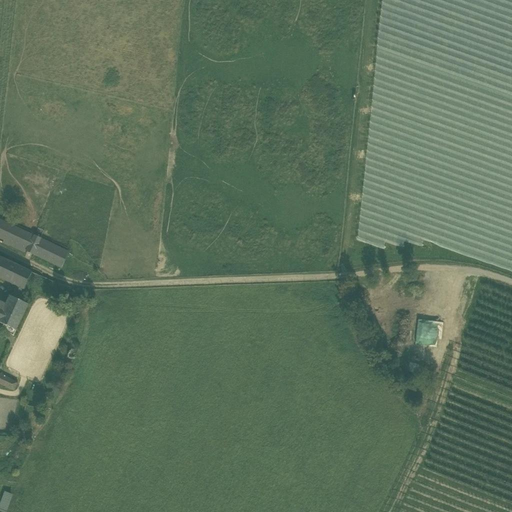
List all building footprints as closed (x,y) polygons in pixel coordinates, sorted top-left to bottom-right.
[(43,193),(39,202),(81,219),(84,209),(43,193)] [(10,242),(61,267),(68,253),(0,220),(0,237),(5,240),(10,242)] [(32,273),(0,257),(0,278),(16,286),(24,290),(32,273)] [(19,301),(24,290),(16,286),(10,297),(19,301)] [(0,302),(0,323),(4,325),(16,331),(28,305),(19,301),(10,297),(7,305),(0,302)] [(418,320),(417,343),(435,344),(435,339),(442,339),(443,321),(418,320)] [(16,331),(4,325),(1,330),(14,336),(16,331)] [(0,383),(14,390),(17,383),(0,374),(0,383)] [(0,505),(0,509),(6,511),(7,511),(14,494),(6,491),(0,505)]
